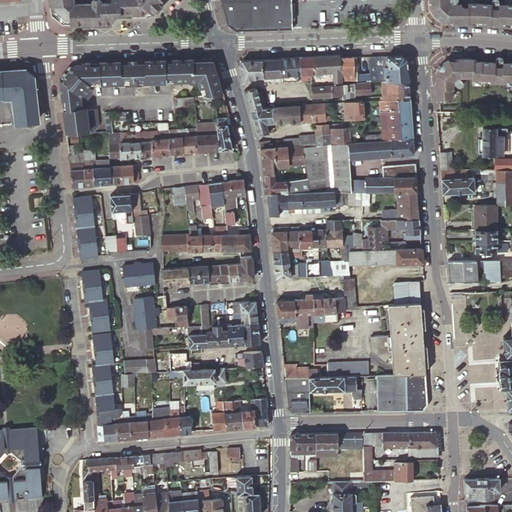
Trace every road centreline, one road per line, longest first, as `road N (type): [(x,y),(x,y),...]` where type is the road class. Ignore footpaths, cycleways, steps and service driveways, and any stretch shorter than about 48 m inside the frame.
road 1 (tertiary): [(452,418),(420,38)]
road 2 (tertiary): [(420,38),(217,42)]
road 3 (unclassified): [(280,431),(89,447)]
road 4 (residential): [(89,447),(65,262)]
road 5 (tertiary): [(217,42),(41,46)]
road 6 (unclassified): [(279,423),(452,418)]
road 7 (residential): [(57,191),(41,46)]
road 8 (residential): [(264,284),(279,423)]
road 9 (residential): [(159,252),(162,289),(264,284)]
road 10 (residential): [(217,42),(240,96),(254,162)]
road 11 (residential): [(254,162),(264,284)]
